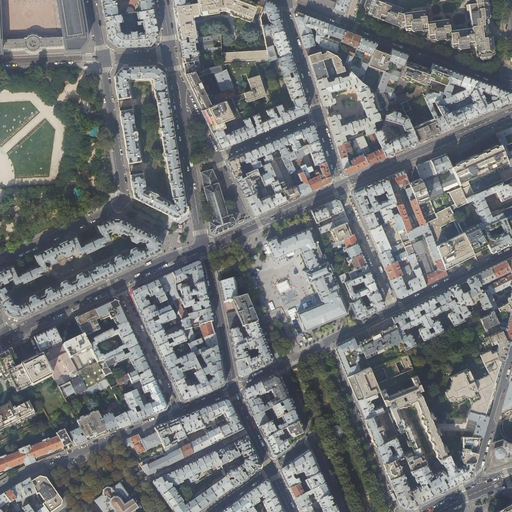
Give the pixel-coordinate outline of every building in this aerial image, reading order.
[(0,0),(0,52),(1,53),(25,52),(25,53),(29,53),(30,53),(31,53),(32,54),(33,54),(34,53),(35,53),(36,53),(37,52),(41,52),(41,51),(66,50),(80,49),(88,39),(81,0),(0,0)] [(153,9),(151,0),(101,0),(104,17),(118,15),(115,0),(137,0),(140,11),(153,9)] [(192,4),(186,4),(185,5),(180,5),(173,6),(179,41),(196,38),(193,21),(192,21),(191,16),(223,11),(250,21),(253,14),(260,17),(263,8),(243,0),(196,0),(197,3),(192,4)] [(345,11),(349,0),(339,0),(336,0),(335,3),(333,9),(338,11),(342,13),(345,11)] [(400,12),(402,8),(385,1),(384,3),(378,1),(378,0),(365,0),(363,6),(365,11),(367,11),(367,12),(372,14),(372,16),(398,26),(404,25),(404,28),(410,27),(410,29),(413,31),(414,30),(426,29),(428,36),(433,36),(434,38),(435,39),(450,38),(451,45),(456,45),(457,47),(458,48),(468,47),(468,43),(473,43),(474,44),(476,55),(477,56),(479,56),(479,57),(490,56),(490,54),(492,54),(493,53),(493,52),(492,44),(491,36),(489,36),(488,31),(487,31),(485,19),(488,18),(489,17),(489,14),(488,7),(487,7),(486,2),(487,2),(486,0),(475,0),(476,3),(475,4),(468,5),(470,25),(472,26),(470,28),(450,31),(449,31),(448,31),(449,29),(447,19),(427,22),(426,23),(425,22),(425,20),(424,10),(403,12),(402,13),(400,12)] [(275,6),(273,3),(266,1),(263,8),(260,17),(260,18),(267,16),(268,18),(261,21),(261,22),(268,20),(269,20),(269,21),(270,21),(279,18),(275,6)] [(122,21),(121,14),(118,15),(104,17),(107,34),(108,39),(118,47),(124,47),(150,45),(158,36),(153,9),(140,11),(136,12),(137,18),(141,18),(143,29),(141,32),(136,32),(136,31),(135,31),(131,32),(131,31),(130,31),(130,29),(126,29),(126,28),(124,27),(123,27),(123,26),(120,27),(119,22),(122,21)] [(326,33),(328,24),(297,12),(294,14),(301,35),(301,36),(302,39),(307,55),(320,52),(326,50),(319,47),(318,48),(319,50),(315,51),(310,28),(311,28),(314,28),(316,31),(315,40),(319,44),(319,43),(320,37),(322,37),(323,36),(325,36),(326,33)] [(283,30),(279,18),(270,21),(270,24),(268,24),(267,23),(266,23),(261,25),(264,35),(270,33),(271,33),(283,30)] [(342,39),(345,30),(328,24),(326,33),(342,39)] [(291,54),(283,30),(271,33),(272,35),(271,35),(271,36),(272,39),(273,41),(272,41),(273,44),(275,44),(276,48),(273,48),(272,45),(266,47),(266,48),(269,61),(274,59),(277,58),(291,54)] [(356,48),(361,36),(353,33),(345,30),(342,39),(341,40),(341,42),(353,46),(352,48),(354,48),(354,47),(356,48)] [(214,47),(212,41),(213,40),(221,39),(221,34),(196,38),(179,41),(182,58),(221,52),(221,47),(215,48),(214,47)] [(341,42),(341,40),(338,39),(337,39),(336,41),(325,36),(323,36),(322,37),(320,37),(319,43),(319,44),(321,46),(336,52),(341,42)] [(367,39),(361,36),(356,48),(355,52),(367,56),(373,41),(367,39)] [(373,41),(367,56),(355,52),(354,54),(348,68),(348,69),(350,71),(361,82),(374,49),(376,42),(373,41)] [(269,61),(266,48),(221,54),(221,64),(225,64),(269,61)] [(398,77),(400,73),(390,69),(389,73),(387,73),(391,62),(393,63),(392,65),(393,65),(394,63),(396,63),(396,64),(395,66),(396,67),(398,68),(399,65),(403,66),(405,61),(407,54),(392,48),(389,55),(375,92),(383,92),(392,92),(394,89),(385,86),(388,78),(397,81),(398,77)] [(375,92),(389,55),(374,49),(361,82),(375,92)] [(320,54),(320,52),(307,55),(310,64),(322,60),(323,60),(330,57),(336,73),(344,70),(342,66),(341,66),(339,60),(335,55),(327,51),(325,53),(321,54),(320,54)] [(221,54),(221,52),(182,58),(185,74),(200,70),(221,64),(221,54)] [(348,68),(354,54),(349,52),(344,64),(348,68)] [(297,73),(291,54),(277,58),(283,77),(291,74),(297,73)] [(327,76),(322,60),(310,64),(315,80),(325,77),(327,76)] [(262,112),(265,111),(272,108),(275,107),(283,103),(281,97),(271,64),(269,61),(225,64),(237,95),(216,104),(202,110),(212,131),(213,132),(222,128),(225,127),(229,126),(233,124),(238,122),(242,120),(248,118),(251,116),(258,114),(260,113),(261,112),(262,112)] [(383,92),(375,92),(383,109),(385,114),(402,106),(401,103),(422,94),(424,97),(427,92),(428,88),(428,87),(429,85),(428,85),(424,83),(430,70),(424,69),(417,66),(411,63),(405,61),(403,66),(400,73),(398,77),(416,83),(416,84),(413,93),(408,95),(407,93),(396,98),(398,102),(389,106),(383,92)] [(225,64),(221,64),(200,70),(202,75),(213,72),(220,92),(212,95),(216,104),(237,95),(225,64)] [(430,70),(424,83),(428,85),(430,79),(446,85),(451,71),(433,64),(430,70)] [(178,164),(179,163),(169,103),(166,91),(166,87),(164,73),(154,65),(141,66),(122,67),(114,77),(118,98),(129,97),(127,84),(126,82),(129,78),(131,79),(139,78),(140,79),(142,79),(142,78),(151,78),(153,79),(154,89),(154,90),(154,93),(155,98),(156,98),(157,105),(161,128),(160,128),(160,133),(161,132),(162,133),(162,135),(161,136),(164,152),(165,153),(165,156),(164,156),(164,158),(165,159),(165,160),(166,160),(166,161),(172,197),(171,199),(173,200),(170,202),(169,200),(168,200),(156,195),(157,193),(154,192),(154,193),(147,190),(146,191),(145,190),(144,187),(145,187),(143,177),(142,173),(130,175),(134,197),(137,198),(153,206),(168,214),(169,214),(174,217),(175,217),(177,217),(178,217),(184,212),(185,212),(186,211),(186,210),(186,209),(186,208),(183,191),(182,188),(182,187),(182,186),(179,165),(178,164)] [(204,80),(200,81),(197,76),(202,75),(200,70),(185,74),(202,110),(216,104),(212,95),(204,80)] [(329,81),(328,80),(326,80),(325,77),(315,80),(336,145),(346,142),(344,137),(346,136),(346,134),(348,133),(350,134),(356,133),(356,131),(364,128),(366,134),(368,134),(373,132),(375,131),(373,123),(374,121),(380,119),(378,112),(377,112),(376,111),(383,109),(375,92),(361,82),(350,71),(348,73),(348,75),(341,77),(339,76),(333,77),(333,80),(329,81)] [(462,75),(451,71),(446,85),(445,88),(443,93),(441,99),(451,96),(450,93),(453,86),(452,85),(453,83),(459,86),(462,75)] [(297,73),(291,74),(283,77),(290,98),(289,99),(287,95),(281,97),(283,103),(284,103),(291,100),(304,95),(297,73)] [(52,79),(48,74),(46,74),(45,74),(42,77),(45,80),(45,82),(46,82),(49,84),(52,81),(52,79)] [(476,85),(478,80),(462,75),(459,86),(458,87),(456,94),(463,91),(459,89),(460,86),(464,87),(465,89),(473,86),(476,85)] [(473,86),(485,112),(494,109),(511,100),(511,93),(478,80),(476,85),(473,86)] [(471,104),(471,103),(460,108),(465,121),(475,117),(485,112),(473,86),(465,89),(463,91),(456,94),(454,95),(457,101),(464,98),(464,97),(468,96),(468,95),(468,94),(469,93),(471,90),(472,91),(470,94),(472,97),(471,98),(473,103),(471,104)] [(445,123),(441,115),(437,116),(431,103),(434,102),(441,99),(443,93),(439,92),(438,94),(434,92),(429,94),(427,92),(424,97),(433,118),(439,133),(445,130),(449,129),(446,123),(445,123)] [(308,109),(304,95),(291,100),(293,105),(293,107),(290,108),(294,118),(301,115),(307,112),(308,109)] [(465,121),(460,108),(453,111),(452,110),(447,112),(446,112),(447,111),(447,110),(445,107),(444,107),(443,106),(439,105),(439,104),(445,104),(448,103),(449,104),(457,101),(454,95),(453,95),(451,96),(441,99),(434,102),(441,115),(445,123),(446,123),(449,129),(458,125),(465,121)] [(285,105),(284,103),(283,103),(275,107),(277,110),(277,111),(279,115),(283,123),(288,120),(294,118),(290,108),(289,108),(285,110),(284,111),(285,112),(284,113),(283,112),(282,111),(281,110),(282,109),(281,107),(285,105)] [(404,130),(407,131),(405,134),(402,134),(396,137),(402,150),(407,147),(418,142),(411,127),(402,106),(385,114),(384,119),(401,124),(404,130)] [(275,116),(272,108),(265,111),(266,114),(267,115),(268,116),(266,117),(267,119),(265,120),(269,128),(275,126),(283,123),(279,115),(276,117),(275,116)] [(131,109),(130,109),(120,111),(128,162),(128,163),(129,163),(140,161),(136,135),(137,134),(136,132),(136,131),(135,131),(131,110),(131,109)] [(260,118),(258,114),(251,116),(255,125),(252,127),(255,134),(263,131),(269,128),(265,120),(262,121),(261,119),(260,120),(259,118),(260,118)] [(242,120),(245,126),(232,132),(232,133),(236,142),(246,138),(255,134),(252,127),(250,122),(249,121),(248,118),(242,120)] [(439,133),(433,118),(411,127),(418,142),(425,139),(436,134),(439,133)] [(314,126),(311,124),(303,127),(298,129),(302,138),(303,139),(303,140),(306,138),(309,144),(318,140),(314,126)] [(504,137),(511,133),(511,128),(511,127),(505,130),(496,133),(500,144),(502,147),(507,145),(504,137)] [(226,134),(225,134),(222,128),(213,132),(220,147),(223,148),(229,146),(236,142),(232,133),(228,134),(227,134),(226,134)] [(302,138),(298,129),(290,133),(284,136),(288,144),(288,145),(290,144),(291,147),(293,150),(290,151),(291,152),(293,151),(299,149),(305,145),(305,144),(301,146),(299,140),(302,138)] [(389,140),(388,141),(385,141),(384,140),(385,138),(381,129),(375,131),(373,132),(378,142),(381,148),(385,157),(392,154),(402,150),(396,137),(389,140)] [(377,143),(378,142),(373,132),(368,134),(373,143),(374,142),(374,143),(376,142),(377,143)] [(385,157),(381,148),(378,149),(377,147),(375,147),(374,148),(375,150),(371,152),(368,146),(369,146),(369,145),(367,145),(363,137),(366,135),(366,134),(355,138),(368,165),(377,161),(385,157)] [(288,144),(284,136),(277,139),(270,142),(273,150),(276,149),(279,149),(281,155),(276,157),(277,158),(281,156),(291,152),(290,151),(289,151),(286,145),(288,144)] [(345,172),(348,174),(352,172),(364,167),(368,165),(355,138),(346,142),(336,145),(345,172)] [(325,161),(318,140),(309,144),(307,145),(305,145),(299,149),(302,157),(304,165),(305,168),(310,166),(311,166),(307,154),(310,152),(312,160),(311,160),(311,161),(312,162),(313,161),(314,165),(325,161)] [(273,150),(270,142),(263,145),(256,148),(260,157),(262,156),(265,162),(263,163),(263,165),(268,162),(274,160),(277,158),(276,157),(272,159),(272,158),(270,153),(272,151),(274,150),(273,150)] [(511,173),(507,160),(502,147),(500,144),(492,147),(477,154),(466,159),(455,164),(451,166),(460,187),(465,199),(502,182),(511,177),(511,173)] [(508,147),(507,145),(502,147),(507,160),(511,158),(511,150),(509,152),(508,151),(506,147),(508,147)] [(260,157),(256,148),(249,151),(242,154),(244,160),(245,162),(248,162),(249,162),(252,169),(256,168),(258,167),(262,165),(263,165),(263,163),(261,164),(259,160),(258,159),(258,158),(260,157)] [(302,157),(299,149),(293,151),(295,157),(298,159),(302,157)] [(295,157),(293,151),(291,152),(281,156),(289,173),(290,174),(295,171),(290,160),(295,157)] [(429,200),(449,191),(460,187),(451,166),(445,153),(438,156),(422,163),(416,165),(421,180),(429,200)] [(248,169),(244,171),(241,164),(239,165),(238,163),(244,160),(242,154),(228,160),(227,162),(231,171),(234,178),(242,174),(249,171),(248,169)] [(299,167),(304,165),(302,157),(298,159),(296,160),(299,167)] [(283,181),(284,180),(274,160),(268,162),(274,175),(277,180),(287,202),(294,199),(299,196),(295,186),(294,185),(287,188),(285,188),(284,186),(285,186),(283,181)] [(322,186),(329,182),(330,181),(331,179),(325,161),(314,165),(316,170),(318,174),(322,186)] [(287,202),(277,180),(274,181),(272,177),(274,175),(268,162),(263,165),(262,165),(264,170),(265,170),(266,172),(263,173),(262,173),(261,173),(260,171),(259,170),(258,167),(256,168),(264,185),(270,183),(274,193),(273,195),(271,195),(270,191),(269,191),(268,191),(266,188),(265,189),(274,208),(276,206),(283,204),(287,202)] [(316,188),(322,186),(318,174),(316,170),(314,170),(313,173),(315,176),(309,179),(308,177),(307,173),(312,171),(310,166),(305,168),(304,165),(299,167),(300,170),(311,191),(316,188)] [(200,172),(203,187),(211,214),(207,215),(210,233),(214,235),(223,230),(226,229),(234,226),(235,222),(229,209),(226,209),(218,183),(212,168),(200,172)] [(264,185),(256,168),(252,169),(250,170),(249,171),(242,174),(234,178),(238,184),(240,189),(241,192),(244,197),(252,194),(255,192),(260,190),(265,188),(264,185)] [(304,194),(311,191),(300,170),(298,171),(297,174),(300,181),(302,180),(303,183),(295,186),(299,196),(304,194)] [(402,203),(402,202),(398,191),(398,190),(397,188),(402,186),(405,189),(410,200),(415,198),(409,184),(404,170),(395,174),(386,177),(395,202),(396,205),(402,203)] [(387,199),(385,201),(384,201),(383,201),(382,201),(384,206),(395,202),(386,177),(379,180),(374,182),(379,194),(382,192),(383,192),(383,191),(384,191),(385,190),(386,193),(385,194),(387,199)] [(429,200),(421,180),(410,184),(409,184),(423,218),(435,213),(429,200)] [(511,181),(511,180),(511,181),(511,183),(506,185),(506,184),(504,184),(503,184),(502,182),(465,199),(467,203),(472,200),(476,207),(475,209),(477,214),(479,215),(482,222),(477,225),(478,228),(478,229),(504,217),(502,212),(492,216),(483,197),(496,191),(501,201),(511,195),(511,181)] [(379,203),(377,203),(376,199),(375,199),(374,199),(373,199),(372,196),(374,195),(375,195),(376,195),(379,194),(374,182),(367,185),(363,187),(366,195),(371,206),(373,211),(376,210),(378,209),(384,206),(382,201),(381,202),(380,203),(379,203)] [(373,211),(371,206),(368,207),(366,203),(367,202),(366,200),(365,198),(364,199),(363,196),(366,195),(363,187),(358,189),(354,191),(353,194),(362,216),(373,211)] [(437,218),(427,222),(426,223),(445,269),(474,254),(462,232),(451,210),(467,203),(465,199),(460,187),(449,191),(454,204),(435,213),(437,218)] [(260,190),(264,197),(258,199),(255,192),(252,194),(244,197),(248,206),(251,212),(252,214),(256,216),(263,212),(274,208),(265,189),(265,188),(260,190)] [(83,191),(82,191),(82,190),(80,190),(79,190),(78,190),(77,190),(76,190),(77,190),(75,189),(73,192),(75,193),(74,194),(74,195),(74,196),(74,197),(75,197),(75,198),(76,198),(77,199),(78,199),(79,199),(80,199),(81,199),(82,199),(83,198),(84,197),(84,196),(84,195),(84,194),(84,193),(83,192),(83,191)] [(419,226),(425,223),(424,220),(423,218),(415,198),(410,200),(409,201),(419,226)] [(346,222),(348,221),(341,205),(339,201),(336,199),(330,202),(324,204),(330,216),(336,213),(336,214),(338,214),(339,216),(331,220),(335,227),(346,222)] [(396,205),(395,202),(384,206),(378,209),(384,223),(387,222),(394,219),(400,216),(398,210),(395,211),(396,214),(394,215),(391,209),(391,208),(396,206),(396,205)] [(406,232),(411,230),(402,203),(396,205),(396,206),(398,210),(400,216),(406,232)] [(330,216),(324,204),(318,207),(311,210),(321,233),(335,227),(331,220),(330,216)] [(511,206),(501,211),(502,212),(504,217),(511,235),(511,206)] [(377,212),(376,210),(373,211),(362,216),(368,230),(379,225),(375,216),(376,215),(375,213),(377,212)] [(186,215),(184,212),(178,217),(177,217),(175,217),(174,217),(169,214),(168,216),(178,221),(186,215)] [(23,215),(22,214),(20,214),(18,214),(17,214),(15,215),(13,216),(12,217),(12,219),(12,220),(12,221),(12,223),(13,224),(14,226),(15,227),(16,227),(19,227),(20,227),(22,227),(24,226),(25,224),(26,222),(26,220),(26,219),(25,217),(24,215),(23,215)] [(402,243),(409,240),(406,232),(400,216),(394,219),(402,243)] [(503,247),(511,242),(511,235),(504,217),(478,229),(488,247),(491,253),(503,247)] [(103,277),(131,264),(141,260),(160,251),(161,238),(154,235),(119,218),(113,218),(106,221),(97,226),(102,236),(101,237),(99,237),(99,236),(98,237),(84,243),(84,244),(82,245),(81,246),(76,235),(56,245),(34,255),(39,265),(38,266),(37,266),(36,267),(36,266),(35,266),(21,273),(20,274),(19,274),(18,275),(13,265),(0,270),(0,303),(3,308),(6,314),(18,317),(35,309),(46,304),(77,290),(103,277)] [(347,225),(346,222),(335,227),(321,233),(326,246),(328,245),(353,234),(349,224),(348,224),(347,225)] [(378,253),(390,248),(381,228),(382,228),(383,229),(389,226),(387,222),(384,223),(379,225),(368,230),(378,253)] [(419,267),(426,286),(432,282),(441,278),(447,275),(445,269),(426,223),(425,223),(419,226),(411,230),(406,232),(409,240),(413,253),(419,267)] [(478,228),(477,225),(462,232),(474,254),(488,247),(478,229),(478,228)] [(276,236),(266,240),(269,247),(272,255),(273,258),(276,257),(281,255),(291,251),(297,248),(298,248),(307,269),(303,271),(305,276),(308,283),(312,281),(321,302),(314,306),(297,313),(304,331),(347,313),(335,285),(334,285),(329,273),(331,273),(327,261),(325,262),(316,241),(314,241),(309,228),(292,235),(278,241),(276,236)] [(357,243),(353,234),(328,245),(330,249),(342,244),(343,247),(342,247),(343,249),(357,243)] [(413,253),(409,240),(402,243),(390,248),(378,253),(384,266),(394,261),(393,259),(394,258),(394,257),(392,258),(390,253),(392,251),(394,251),(398,249),(400,246),(401,245),(403,244),(406,251),(401,253),(400,254),(395,256),(396,258),(395,259),(395,261),(413,253)] [(362,253),(357,243),(343,249),(335,253),(336,255),(344,252),(344,251),(346,250),(349,256),(346,258),(347,260),(362,253)] [(366,264),(362,253),(347,260),(348,262),(351,260),(351,261),(354,267),(353,267),(351,268),(352,270),(366,264)] [(384,266),(390,280),(407,272),(413,269),(419,267),(413,253),(395,261),(394,261),(384,266)] [(496,265),(490,268),(495,278),(507,272),(506,274),(507,276),(511,274),(505,260),(496,265)] [(201,263),(197,262),(196,262),(190,265),(185,267),(172,273),(174,279),(175,290),(176,291),(180,290),(186,288),(185,285),(180,286),(180,282),(184,280),(184,282),(190,279),(191,287),(204,283),(201,263)] [(370,272),(366,264),(352,270),(348,272),(351,279),(352,279),(370,272)] [(413,269),(416,276),(408,280),(408,282),(407,283),(408,286),(406,287),(401,276),(408,273),(407,272),(390,280),(397,297),(400,298),(414,291),(426,286),(419,267),(413,269)] [(483,271),(475,275),(481,287),(482,290),(483,291),(488,288),(487,286),(486,284),(484,283),(495,278),(490,268),(483,271)] [(374,281),(370,272),(352,279),(354,284),(363,280),(365,284),(374,281)] [(174,279),(172,273),(168,275),(161,278),(156,281),(159,287),(160,290),(162,294),(165,300),(168,306),(169,307),(174,305),(182,321),(189,318),(188,316),(184,309),(182,310),(181,307),(180,306),(182,304),(180,299),(176,291),(175,290),(174,279)] [(344,282),(347,280),(344,273),(339,276),(342,283),(344,282)] [(483,292),(486,291),(487,293),(485,295),(490,305),(492,310),(494,313),(501,310),(511,311),(511,274),(507,276),(497,282),(487,286),(488,288),(483,291),(483,292)] [(455,285),(448,289),(451,296),(452,296),(453,297),(454,296),(457,302),(455,303),(459,312),(461,317),(469,314),(468,311),(467,310),(466,311),(464,306),(463,306),(464,305),(465,305),(467,304),(468,305),(474,302),(475,301),(475,300),(477,299),(477,298),(478,298),(481,304),(481,305),(482,309),(490,305),(485,295),(483,292),(483,291),(482,290),(481,290),(480,289),(479,289),(478,289),(481,287),(475,275),(467,279),(467,281),(470,288),(468,290),(463,293),(460,293),(457,286),(455,285)] [(245,286),(241,276),(220,283),(221,291),(224,302),(231,300),(238,298),(236,291),(237,291),(237,290),(238,290),(239,289),(239,288),(245,286)] [(354,284),(352,279),(351,279),(350,279),(347,280),(344,282),(350,294),(349,295),(350,297),(351,297),(352,299),(349,301),(356,317),(359,318),(363,317),(370,313),(375,311),(371,304),(368,305),(365,307),(360,298),(359,295),(357,290),(354,291),(352,285),(354,284)] [(159,287),(156,281),(150,283),(144,286),(149,296),(149,297),(154,295),(155,298),(156,298),(159,303),(165,300),(162,294),(160,290),(158,291),(158,290),(157,290),(156,290),(156,289),(159,287)] [(377,290),(374,281),(365,284),(366,287),(357,290),(359,295),(362,294),(365,293),(366,295),(377,290)] [(206,290),(204,283),(191,287),(186,288),(180,290),(182,299),(180,299),(182,304),(195,300),(194,296),(196,296),(197,300),(207,297),(206,290)] [(147,300),(146,301),(145,300),(144,299),(144,298),(149,296),(144,286),(139,289),(133,291),(132,292),(131,295),(135,303),(140,312),(152,307),(151,305),(150,306),(147,300)] [(456,314),(459,312),(455,303),(451,296),(448,289),(440,292),(433,296),(440,312),(450,307),(450,308),(450,309),(452,312),(447,314),(447,316),(452,325),(447,327),(447,328),(463,320),(462,318),(459,319),(456,314)] [(383,304),(377,290),(366,295),(369,300),(366,301),(368,305),(371,304),(375,311),(380,308),(382,307),(383,304)] [(231,300),(235,311),(243,327),(244,327),(257,323),(252,310),(246,296),(238,298),(231,300)] [(429,317),(440,312),(433,296),(425,300),(418,304),(428,327),(430,326),(433,331),(433,332),(432,332),(429,328),(431,333),(432,335),(442,330),(437,320),(436,320),(432,322),(430,319),(429,317)] [(208,302),(207,297),(197,300),(195,300),(182,304),(184,309),(188,316),(189,315),(186,308),(192,306),(193,314),(210,309),(208,302)] [(121,308),(118,301),(115,300),(107,303),(94,310),(101,323),(111,319),(111,320),(114,319),(115,321),(114,322),(115,324),(116,324),(117,327),(128,322),(121,308)] [(426,329),(428,327),(418,304),(410,307),(402,311),(410,327),(419,322),(420,323),(420,324),(421,327),(418,329),(417,330),(422,339),(417,342),(432,335),(431,333),(428,334),(426,329)] [(169,307),(168,306),(156,312),(153,306),(152,307),(140,312),(142,318),(145,324),(152,321),(151,319),(154,317),(155,320),(171,312),(169,307)] [(188,316),(189,318),(182,321),(181,322),(182,325),(181,325),(181,328),(182,328),(183,328),(184,331),(191,329),(188,321),(197,319),(197,318),(199,317),(200,317),(201,318),(201,321),(198,322),(199,325),(197,325),(193,326),(193,328),(199,326),(211,322),(212,321),(211,313),(210,309),(193,314),(189,315),(188,316)] [(106,333),(101,323),(94,310),(88,312),(86,313),(79,316),(77,318),(76,322),(83,336),(84,338),(87,342),(92,340),(95,338),(106,333)] [(498,323),(494,313),(492,310),(489,312),(489,313),(489,314),(479,318),(484,329),(486,328),(498,323)] [(240,328),(243,327),(235,311),(226,314),(229,331),(238,329),(239,328),(240,328)] [(410,334),(408,333),(404,335),(401,329),(404,327),(405,329),(406,329),(410,327),(402,311),(396,314),(391,317),(402,342),(403,341),(404,342),(403,343),(404,344),(405,344),(406,345),(404,347),(404,349),(417,342),(414,343),(410,334)] [(511,333),(511,311),(507,324),(498,323),(502,330),(506,340),(510,341),(511,333)] [(175,318),(171,312),(155,320),(152,321),(145,324),(148,330),(151,336),(162,331),(160,325),(175,318)] [(402,342),(391,317),(374,325),(356,334),(365,358),(375,352),(376,353),(377,353),(389,347),(389,346),(391,344),(398,357),(407,354),(404,349),(404,347),(402,342)] [(130,327),(128,322),(117,327),(117,328),(118,330),(118,331),(117,331),(114,332),(114,333),(113,332),(112,330),(106,333),(95,338),(92,340),(93,342),(88,345),(90,349),(93,353),(98,351),(96,346),(97,345),(118,335),(121,340),(133,334),(130,327)] [(212,326),(211,322),(199,326),(203,336),(199,337),(200,339),(214,334),(212,326)] [(259,328),(257,323),(244,327),(248,337),(245,339),(246,344),(253,342),(263,338),(259,328)] [(52,346),(61,342),(54,328),(45,333),(34,338),(41,352),(42,351),(52,346)] [(486,328),(484,329),(487,336),(491,345),(496,343),(496,344),(497,345),(496,345),(496,347),(497,347),(496,350),(494,351),(498,360),(502,361),(504,362),(510,341),(506,340),(502,330),(490,335),(486,328)] [(192,329),(191,329),(184,331),(181,332),(183,335),(183,336),(187,335),(190,342),(195,340),(192,329)] [(245,339),(242,340),(238,329),(229,331),(231,338),(233,348),(246,344),(245,339)] [(181,332),(180,330),(165,337),(162,331),(151,336),(153,342),(156,348),(167,343),(166,341),(166,340),(167,340),(170,339),(170,338),(171,338),(172,341),(183,335),(181,332)] [(194,357),(217,346),(218,346),(216,338),(215,333),(214,334),(200,339),(188,345),(192,353),(194,357)] [(135,339),(133,334),(121,340),(124,346),(103,356),(101,356),(98,351),(93,353),(97,362),(102,360),(104,362),(123,353),(122,351),(122,350),(123,350),(124,350),(124,351),(126,351),(125,349),(126,349),(127,349),(128,351),(139,346),(135,339)] [(346,375),(368,367),(365,358),(356,334),(345,340),(336,344),(335,347),(346,375)] [(173,343),(173,344),(172,343),(169,345),(168,345),(167,343),(156,348),(159,354),(162,360),(174,354),(171,348),(186,341),(183,336),(183,335),(172,341),(173,343)] [(88,345),(87,342),(84,338),(83,336),(63,345),(70,359),(90,349),(88,345)] [(498,360),(494,351),(491,353),(488,347),(488,346),(491,345),(487,336),(483,338),(485,341),(482,342),(486,352),(479,355),(489,375),(491,380),(496,382),(502,361),(498,360)] [(267,347),(263,338),(253,342),(255,349),(257,348),(258,352),(258,353),(258,354),(259,355),(259,356),(257,357),(262,367),(269,364),(271,363),(272,360),(272,359),(269,352),(268,349),(267,347)] [(63,345),(61,342),(52,346),(53,348),(48,350),(49,352),(43,355),(53,375),(55,380),(76,370),(70,359),(63,345)] [(254,355),(256,354),(255,349),(253,342),(246,344),(233,348),(236,362),(245,359),(246,359),(248,358),(247,352),(245,353),(245,351),(243,350),(244,349),(246,348),(247,351),(253,349),(254,351),(253,351),(254,355)] [(53,348),(52,346),(42,351),(43,355),(49,352),(48,350),(53,348)] [(141,351),(139,346),(128,351),(129,354),(128,355),(127,355),(127,354),(126,355),(125,356),(125,357),(123,353),(104,362),(104,364),(103,364),(103,363),(98,365),(100,367),(102,367),(102,368),(103,369),(101,370),(104,376),(111,373),(109,369),(108,369),(107,368),(129,358),(131,364),(144,358),(141,351)] [(219,355),(217,346),(194,357),(195,359),(201,356),(205,365),(206,366),(209,364),(210,365),(221,363),(219,355)] [(31,386),(20,366),(16,358),(11,349),(0,354),(0,372),(0,373),(0,372),(0,373),(1,373),(1,374),(4,381),(10,378),(10,379),(13,385),(17,393),(31,386)] [(194,357),(192,353),(177,360),(174,354),(162,360),(164,366),(167,372),(175,368),(174,367),(176,367),(176,366),(180,364),(181,366),(182,365),(195,359),(194,357)] [(254,355),(255,357),(249,360),(248,358),(246,359),(245,359),(245,361),(246,363),(248,366),(251,373),(257,370),(262,367),(257,357),(257,356),(256,354),(254,355)] [(383,388),(409,377),(415,375),(407,354),(398,357),(370,369),(368,367),(346,375),(353,391),(356,400),(378,390),(383,388)] [(43,355),(20,366),(31,386),(53,375),(43,355)] [(146,362),(144,358),(131,364),(134,371),(115,379),(118,385),(123,382),(150,370),(146,362)] [(182,365),(183,368),(178,370),(177,368),(175,368),(167,372),(170,378),(173,384),(185,378),(182,373),(195,367),(198,372),(200,371),(200,370),(199,367),(198,365),(195,359),(182,365)] [(245,361),(245,359),(236,362),(239,376),(242,377),(245,376),(251,373),(248,366),(246,367),(245,367),(244,364),(246,363),(245,361)] [(101,370),(100,367),(98,365),(97,362),(77,372),(86,389),(96,384),(106,379),(104,376),(101,370)] [(223,373),(221,363),(210,365),(209,364),(206,366),(205,365),(201,366),(199,367),(200,370),(200,371),(206,382),(207,385),(211,392),(219,388),(223,386),(225,383),(223,373)] [(491,380),(489,375),(475,381),(474,379),(472,378),(473,377),(472,375),(470,375),(471,374),(469,370),(468,371),(467,369),(450,377),(452,382),(451,382),(450,384),(451,385),(450,386),(449,387),(450,389),(446,390),(447,392),(445,393),(448,398),(449,398),(451,402),(452,401),(453,402),(455,401),(457,402),(458,401),(459,399),(460,400),(464,398),(465,396),(466,396),(469,397),(470,397),(469,398),(472,403),(471,404),(469,411),(487,416),(497,383),(496,382),(491,380)] [(77,372),(76,370),(55,380),(59,387),(69,382),(72,388),(74,391),(75,392),(76,395),(78,394),(82,394),(82,392),(86,390),(86,389),(77,372)] [(152,375),(150,370),(123,382),(124,385),(130,382),(131,385),(139,381),(142,388),(155,382),(152,375)] [(204,383),(206,382),(200,371),(198,372),(194,374),(199,384),(197,385),(196,384),(193,385),(198,398),(204,395),(211,392),(207,385),(205,386),(204,383)] [(59,387),(55,380),(53,375),(31,386),(48,418),(49,421),(50,422),(56,418),(58,418),(59,420),(62,418),(60,413),(70,408),(64,397),(59,387)] [(280,404),(289,399),(284,387),(280,377),(274,375),(263,380),(259,382),(263,391),(265,393),(265,394),(271,391),(275,399),(269,402),(272,408),(278,405),(280,404)] [(422,451),(420,449),(418,445),(419,443),(416,441),(416,440),(415,437),(415,434),(412,432),(411,428),(411,426),(409,424),(407,425),(405,421),(405,418),(403,417),(400,418),(396,409),(402,406),(404,406),(405,405),(408,405),(409,403),(415,401),(419,410),(419,413),(421,415),(422,418),(421,419),(420,423),(423,424),(423,425),(424,428),(424,430),(426,432),(428,437),(428,439),(430,441),(432,445),(431,448),(434,450),(435,453),(435,456),(437,457),(438,459),(445,455),(443,450),(446,449),(444,444),(441,445),(441,444),(436,434),(439,433),(439,431),(437,428),(434,429),(430,419),(433,417),(431,412),(428,413),(427,413),(418,391),(418,390),(421,389),(415,375),(409,377),(413,386),(405,389),(403,390),(401,389),(400,391),(397,390),(396,393),(387,396),(383,388),(378,390),(380,395),(384,404),(384,405),(387,404),(397,428),(395,428),(396,431),(398,430),(399,432),(404,430),(404,431),(407,438),(407,439),(405,439),(405,440),(407,445),(409,444),(410,444),(413,451),(411,452),(410,452),(383,463),(385,470),(389,479),(403,473),(409,471),(418,467),(426,463),(425,462),(426,460),(424,458),(422,454),(422,451)] [(198,398),(193,385),(187,387),(184,381),(186,380),(185,378),(173,384),(176,392),(181,402),(184,403),(190,401),(198,398)] [(106,379),(96,384),(97,387),(100,393),(110,387),(106,379)] [(68,390),(72,388),(69,382),(59,387),(64,397),(66,396),(65,393),(66,392),(68,391),(68,390)] [(158,388),(155,382),(142,388),(144,394),(149,392),(151,395),(150,395),(150,397),(151,399),(152,399),(153,399),(154,402),(151,404),(150,402),(148,403),(153,415),(165,410),(167,407),(158,388)] [(263,391),(259,382),(251,387),(250,387),(245,390),(243,396),(246,402),(251,399),(252,401),(257,399),(255,396),(257,395),(257,396),(258,396),(265,393),(263,391)] [(511,382),(503,413),(506,414),(508,414),(509,414),(510,413),(511,412),(511,411),(511,409),(511,408),(511,382)] [(69,394),(74,391),(72,388),(68,390),(68,391),(66,392),(65,393),(66,396),(69,395),(69,394)] [(137,390),(130,393),(136,407),(138,406),(140,410),(137,411),(138,413),(141,420),(147,418),(153,415),(148,403),(143,405),(137,390)] [(384,405),(384,404),(374,409),(372,409),(371,407),(372,406),(371,403),(370,403),(369,401),(370,399),(380,395),(378,390),(356,400),(360,409),(364,418),(375,413),(386,409),(384,405)] [(136,408),(136,407),(130,393),(123,396),(128,406),(129,411),(124,413),(130,424),(136,422),(141,420),(138,413),(136,414),(134,409),(136,408)] [(262,406),(263,405),(260,399),(258,398),(257,399),(252,401),(251,399),(246,402),(249,408),(253,417),(264,412),(268,410),(271,408),(272,408),(269,402),(265,403),(265,404),(265,405),(262,407),(262,406)] [(110,402),(115,412),(121,408),(116,399),(110,402)] [(280,408),(278,405),(272,408),(271,408),(276,419),(280,417),(284,416),(283,415),(281,413),(283,412),(283,413),(284,413),(285,415),(294,411),(291,405),(289,399),(280,404),(282,407),(280,408)] [(227,400),(225,400),(220,402),(218,403),(208,407),(215,421),(217,421),(215,418),(223,415),(226,420),(236,416),(233,410),(232,407),(229,401),(227,400)] [(16,422),(20,420),(20,422),(35,414),(28,401),(15,408),(14,407),(12,408),(9,402),(0,407),(0,406),(0,427),(9,423),(10,425),(16,422)] [(215,421),(208,407),(202,409),(195,412),(204,429),(206,428),(204,424),(210,420),(212,425),(216,423),(215,423),(215,421)] [(120,415),(114,418),(119,429),(125,426),(130,424),(124,413),(122,410),(118,412),(120,415)] [(296,416),(294,411),(285,415),(284,416),(280,417),(283,422),(281,423),(282,425),(277,427),(277,429),(279,432),(280,431),(298,422),(296,416)] [(488,416),(487,416),(469,411),(468,411),(466,417),(477,421),(472,437),(478,437),(482,436),(488,416)] [(111,412),(100,418),(108,432),(108,433),(114,431),(119,429),(114,418),(111,412)] [(204,429),(195,412),(187,415),(176,419),(184,436),(192,433),(192,435),(196,433),(195,432),(204,429)] [(270,423),(264,412),(253,417),(256,423),(259,428),(270,423)] [(387,424),(391,428),(387,432),(384,434),(375,413),(364,418),(369,431),(375,446),(395,436),(397,435),(387,412),(385,415),(384,418),(388,421),(387,424)] [(108,432),(100,418),(99,415),(96,417),(92,419),(89,420),(97,436),(97,437),(102,435),(103,434),(108,432)] [(224,423),(223,422),(220,423),(216,425),(217,426),(223,439),(243,430),(239,422),(236,416),(226,420),(225,421),(227,425),(226,425),(225,424),(223,425),(223,423),(224,423)] [(96,437),(97,436),(89,420),(88,419),(85,421),(81,423),(78,425),(80,427),(87,442),(92,439),(94,438),(96,437)] [(161,443),(164,447),(176,442),(185,438),(184,436),(176,419),(171,422),(161,425),(154,428),(156,432),(161,443)] [(277,429),(275,430),(273,426),(274,425),(273,423),(274,423),(274,422),(274,421),(270,423),(259,428),(262,434),(264,439),(279,432),(277,429)] [(301,428),(298,422),(280,431),(282,435),(285,440),(289,447),(295,443),(302,437),(303,433),(301,428)] [(216,427),(217,428),(211,431),(210,429),(207,431),(206,428),(204,429),(207,436),(211,445),(223,439),(217,426),(216,427)] [(81,444),(87,442),(80,427),(70,432),(76,446),(81,444)] [(340,429),(337,427),(333,429),(331,432),(333,436),(337,438),(338,437),(340,436),(342,432),(340,429)] [(71,443),(63,428),(55,432),(58,437),(63,447),(71,443)] [(282,435),(280,431),(279,432),(264,439),(269,449),(272,457),(276,458),(283,453),(289,448),(289,447),(285,440),(282,442),(279,442),(278,439),(279,437),(282,435)] [(161,443),(156,432),(141,440),(138,435),(132,437),(125,440),(124,443),(127,447),(132,444),(137,455),(161,443)] [(511,441),(510,441),(506,438),(502,439),(498,435),(496,436),(489,461),(489,462),(494,467),(494,468),(499,466),(511,462),(511,441)] [(211,445),(207,436),(190,444),(189,443),(189,442),(187,442),(188,445),(193,454),(211,445)] [(377,449),(383,463),(410,452),(409,450),(404,452),(403,453),(395,436),(375,446),(377,449)] [(55,450),(63,447),(58,437),(49,440),(48,438),(42,441),(43,443),(6,457),(6,455),(0,457),(0,471),(4,470),(5,471),(11,468),(10,468),(24,462),(25,466),(30,464),(35,462),(34,459),(47,453),(48,454),(55,451),(55,450)] [(250,459),(255,456),(251,447),(248,440),(246,437),(233,444),(237,451),(238,450),(240,451),(241,452),(240,453),(242,458),(243,458),(244,458),(245,457),(247,458),(249,457),(250,459)] [(478,440),(478,437),(472,437),(468,437),(462,437),(462,447),(463,447),(465,448),(465,451),(462,451),(461,451),(462,455),(463,455),(463,457),(461,458),(460,459),(462,460),(462,462),(464,462),(474,462),(477,455),(475,452),(479,440),(478,440)] [(188,445),(179,449),(176,442),(164,447),(163,448),(167,456),(147,465),(146,464),(141,467),(145,472),(148,476),(193,454),(188,445)] [(239,457),(239,456),(237,451),(233,444),(215,453),(221,466),(239,457)] [(320,474),(311,452),(307,451),(299,457),(290,463),(295,474),(295,475),(302,472),(304,473),(307,480),(320,474)] [(200,458),(206,471),(208,475),(211,481),(222,473),(224,471),(222,468),(221,466),(215,453),(214,452),(200,458)] [(464,462),(465,465),(459,468),(456,463),(452,463),(448,454),(445,455),(438,459),(439,462),(440,462),(441,462),(442,462),(446,470),(444,472),(445,475),(444,477),(446,481),(444,482),(448,488),(456,484),(470,476),(474,462),(464,462)] [(250,459),(249,457),(247,458),(245,457),(244,458),(244,460),(243,464),(241,465),(241,464),(238,467),(247,478),(254,473),(259,469),(260,466),(258,460),(255,456),(250,459)] [(206,471),(200,458),(187,465),(196,484),(199,481),(196,475),(197,474),(202,471),(202,473),(206,471)] [(298,479),(297,479),(295,480),(293,479),(294,478),(294,477),(293,477),(292,476),(295,474),(290,463),(285,467),(281,469),(280,473),(283,479),(288,489),(300,484),(298,479)] [(444,472),(442,470),(434,474),(435,477),(431,479),(429,477),(431,475),(429,471),(430,471),(426,463),(418,467),(425,481),(426,481),(429,485),(427,487),(432,496),(439,492),(448,488),(444,482),(441,478),(444,477),(445,475),(444,472)] [(192,486),(196,484),(187,465),(173,472),(179,484),(183,482),(182,481),(187,478),(189,480),(192,486)] [(247,478),(238,467),(232,471),(231,470),(230,470),(228,472),(228,473),(225,475),(232,489),(238,485),(247,478)] [(424,482),(425,481),(418,467),(409,471),(411,474),(412,474),(416,481),(418,481),(419,484),(418,485),(417,484),(414,485),(415,486),(413,487),(409,489),(408,491),(410,493),(412,497),(411,498),(412,500),(412,499),(416,505),(424,500),(432,496),(427,487),(424,482)] [(222,473),(224,477),(208,489),(217,500),(225,494),(232,489),(225,475),(224,471),(222,473)] [(179,484),(173,472),(153,481),(153,482),(153,483),(157,490),(162,496),(171,489),(173,489),(171,487),(172,485),(175,485),(175,486),(178,485),(179,488),(180,488),(179,484)] [(407,488),(407,487),(404,478),(404,477),(403,473),(389,479),(395,493),(400,504),(409,508),(416,505),(412,499),(412,500),(411,498),(409,499),(408,495),(410,493),(408,491),(409,489),(407,488)] [(323,479),(320,474),(307,480),(305,481),(308,487),(305,488),(306,490),(307,493),(325,484),(323,479)] [(211,481),(208,475),(199,481),(196,484),(192,486),(184,492),(185,494),(187,493),(190,496),(211,481)] [(48,482),(45,479),(39,477),(35,480),(31,482),(35,493),(39,500),(43,506),(47,511),(51,511),(55,510),(61,505),(61,502),(61,501),(53,489),(48,482)] [(31,482),(29,478),(25,481),(20,484),(26,498),(35,493),(31,482)] [(272,489),(268,482),(265,481),(259,485),(254,488),(261,497),(262,496),(264,500),(263,501),(262,501),(262,502),(263,503),(264,505),(270,502),(270,500),(276,498),(272,489)] [(303,484),(303,482),(302,482),(300,484),(288,489),(291,494),(293,499),(306,493),(307,493),(306,490),(303,492),(301,487),(302,487),(302,485),(303,484)] [(102,495),(94,501),(102,511),(135,511),(138,508),(132,499),(131,500),(128,495),(119,483),(111,488),(111,487),(106,487),(102,490),(101,494),(102,495)] [(27,506),(29,504),(26,498),(20,484),(15,487),(11,489),(20,510),(22,509),(27,506)] [(327,489),(325,484),(307,493),(306,493),(307,495),(309,495),(313,494),(315,497),(314,497),(314,498),(314,499),(315,499),(316,499),(316,500),(315,501),(316,502),(329,495),(327,489)] [(217,500),(208,489),(208,488),(192,500),(200,511),(209,505),(217,500)] [(261,497),(254,488),(247,493),(244,496),(252,507),(258,503),(258,502),(259,502),(259,501),(258,499),(261,497)] [(17,511),(20,510),(11,489),(7,491),(3,494),(11,504),(16,511),(17,511)] [(199,511),(200,511),(192,500),(184,506),(181,502),(188,498),(187,497),(186,496),(183,499),(183,500),(182,500),(179,496),(178,496),(177,497),(176,496),(176,495),(177,494),(174,489),(173,489),(171,489),(162,496),(167,503),(173,511),(199,511)] [(307,495),(306,493),(293,499),(296,505),(299,510),(313,504),(312,502),(311,503),(307,495)] [(9,506),(11,504),(3,494),(0,495),(0,507),(6,503),(9,506)] [(336,511),(334,507),(329,495),(316,502),(313,504),(299,510),(299,511),(313,511),(311,509),(315,507),(316,508),(317,507),(318,509),(321,508),(322,511),(336,511)] [(255,511),(252,507),(244,496),(235,502),(227,508),(230,511),(246,511),(247,511),(255,511)] [(282,511),(279,505),(276,498),(270,500),(270,502),(264,505),(267,511),(282,511)]
